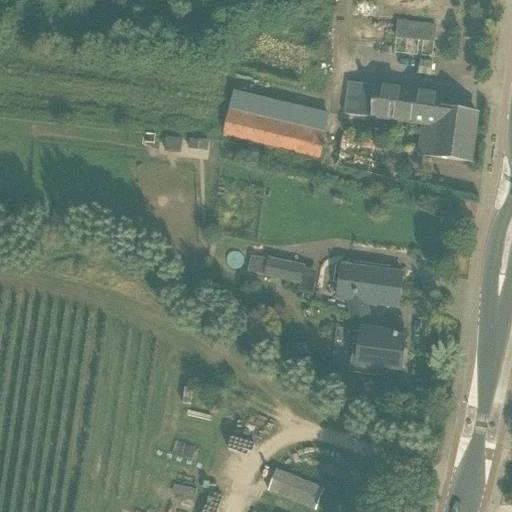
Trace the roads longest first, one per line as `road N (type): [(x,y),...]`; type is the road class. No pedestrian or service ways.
road 1 (tertiary): [(461,511),(511,229)]
road 2 (track): [(469,484),(326,434)]
